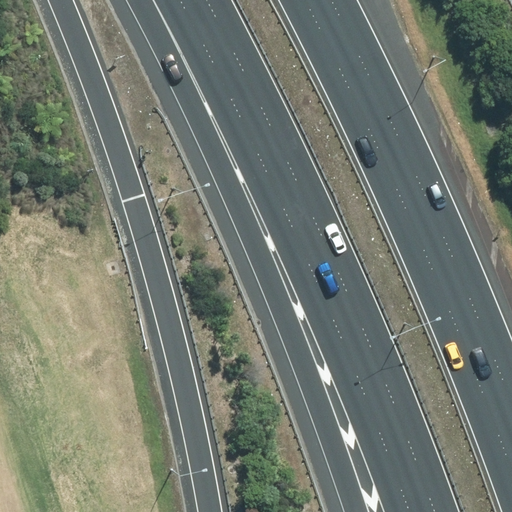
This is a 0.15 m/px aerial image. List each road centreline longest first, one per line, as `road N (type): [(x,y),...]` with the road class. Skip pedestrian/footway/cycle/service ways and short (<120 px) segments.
road 1 (motorway): [(435,511),(358,316),(205,0)]
road 2 (motorway): [(354,511),(278,305),(139,0)]
road 3 (motorway): [(209,511),(133,197),(60,0)]
road 4 (motorway): [(305,0),(389,169),(511,473)]
